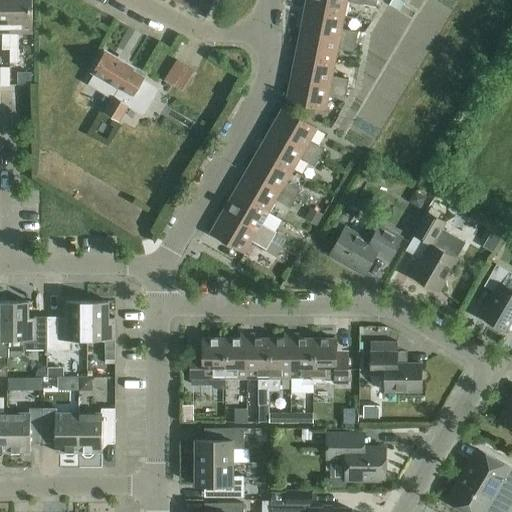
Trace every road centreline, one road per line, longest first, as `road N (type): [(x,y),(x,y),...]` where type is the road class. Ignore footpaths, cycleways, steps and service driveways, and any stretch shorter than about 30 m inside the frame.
road 1 (residential): [(401,511),(479,377),(474,355),(378,304),(157,305)]
road 2 (residential): [(157,265),(263,90),(269,35)]
road 3 (residential): [(157,485),(157,305)]
road 4 (residential): [(9,265),(10,90)]
road 5 (residential): [(0,486),(157,485)]
road 6 (residential): [(157,265),(9,265)]
road 7 (residential): [(131,0),(197,30),(269,35)]
